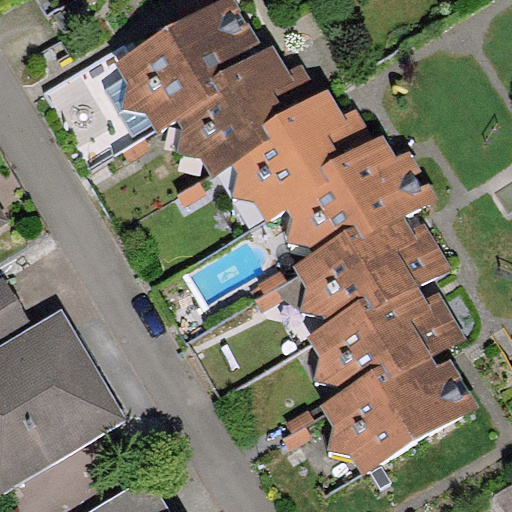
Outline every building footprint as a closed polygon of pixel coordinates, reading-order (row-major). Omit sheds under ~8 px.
[(266,55),(232,0),(230,0),(222,5),(219,0),(205,0),(179,15),(186,26),(117,66),(131,90),(126,112),(149,117),(159,136),(179,125),(184,134),(179,156),(199,161),(214,183),(235,170),(240,178),(234,202),(257,207),(268,227),(290,214),(295,224),(291,243),(308,247),(315,258),(295,269),(308,292),(305,315),(323,318),(330,328),(311,341),(324,360),(319,381),(335,385),(344,398),(323,411),(336,431),(330,454),(352,460),(363,478),(478,409),(444,353),(467,339),(432,281),(450,270),(416,215),(435,204),(407,157),(396,164),(383,142),(378,146),(356,109),(343,117),(329,93),(322,97),(303,65),(290,73),(275,49),(266,55)] [(0,210),(0,231),(10,226),(0,210)] [(0,279),(0,349),(33,330),(2,279),(0,279)] [(0,498),(128,424),(64,314),(33,330),(0,349),(0,498)] [(169,511),(149,478),(94,511),(169,511)]
